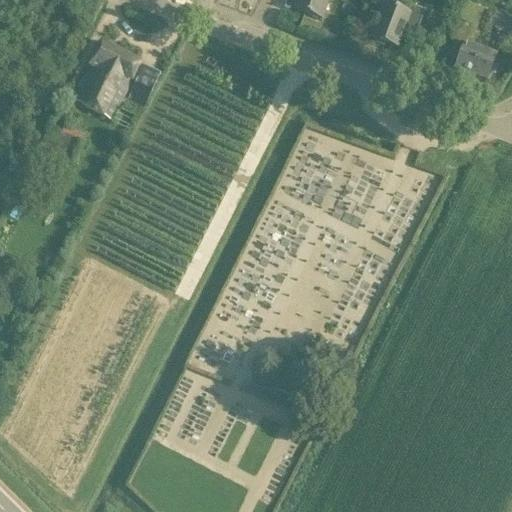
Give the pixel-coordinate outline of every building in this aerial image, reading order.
[(298,0),(294,11),(321,21),(329,0),(298,0)] [(398,50),(404,34),(415,38),(424,12),(393,1),(391,9),(384,6),(371,40),(398,50)] [(448,57),(458,61),(455,70),(486,81),(494,59),(468,50),(483,11),(463,4),(448,43),(452,44),(448,57)] [(488,27),(509,39),(511,33),(511,24),(495,15),(488,27)] [(91,67),(73,102),(112,121),(141,63),(100,43),(88,66),(91,67)] [(67,125),(62,134),(83,145),(88,136),(67,125)] [(287,373),(278,391),(290,397),(299,379),(287,373)]
